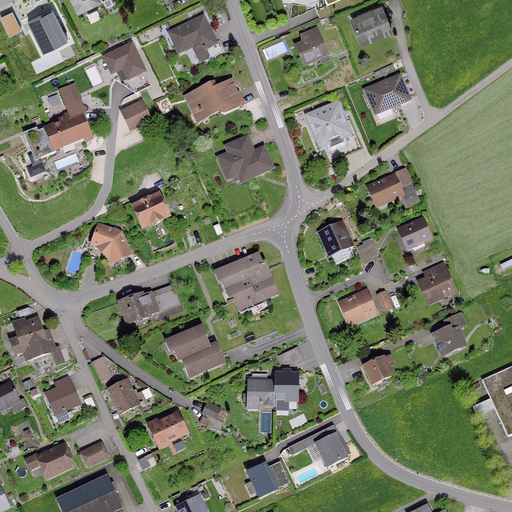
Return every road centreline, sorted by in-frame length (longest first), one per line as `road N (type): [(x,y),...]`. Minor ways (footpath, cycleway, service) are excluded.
road 1 (residential): [(280,225),(306,312),(359,434),(386,463),(426,484),(511,507)]
road 2 (unclassified): [(511,63),(304,208)]
road 3 (residential): [(46,297),(71,302),(280,225)]
road 4 (residential): [(46,297),(153,511)]
road 5 (residential): [(230,0),(304,208)]
